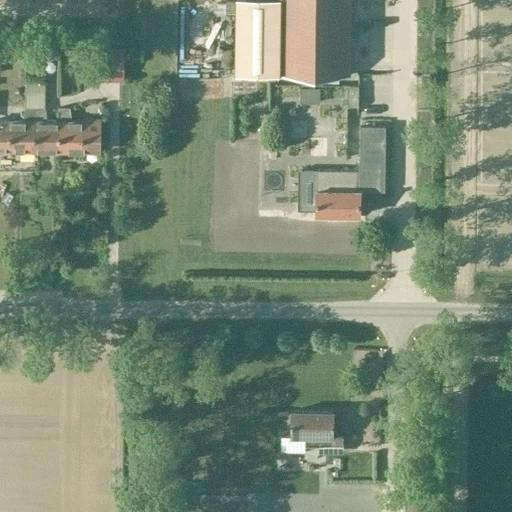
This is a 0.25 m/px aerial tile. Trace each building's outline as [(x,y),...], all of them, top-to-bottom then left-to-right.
[(279,75),(280,0),(235,0),(235,74),(279,75)] [(349,76),(349,0),(280,0),(279,75),(349,76)] [(108,81),(108,55),(84,54),(84,81),(108,81)] [(58,152),(59,121),(46,121),(44,108),(45,92),(25,91),(25,108),(35,108),(34,152),(58,152)] [(0,119),(0,152),(9,153),(9,151),(34,152),(35,108),(25,108),(23,121),(10,121),(10,120),(0,119)] [(71,122),(68,108),(59,108),(59,121),(58,152),(99,152),(99,120),(83,119),(83,122),(71,122)] [(311,113),(308,132),(320,134),(323,116),(311,113)] [(315,215),(359,215),(359,170),(316,170),(315,215)] [(290,411),(290,436),(305,436),(305,446),(343,446),(343,419),(333,420),(333,411),(290,411)]
